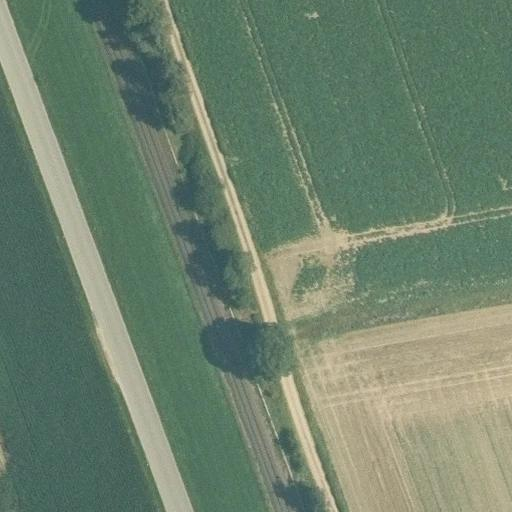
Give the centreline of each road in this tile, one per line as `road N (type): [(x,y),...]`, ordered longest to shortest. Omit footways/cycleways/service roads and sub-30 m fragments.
road 1 (track): [(159,0),(334,511)]
road 2 (unclassified): [(173,511),(0,37)]
